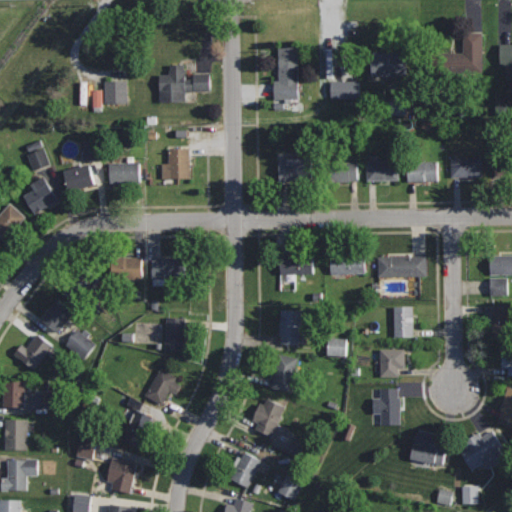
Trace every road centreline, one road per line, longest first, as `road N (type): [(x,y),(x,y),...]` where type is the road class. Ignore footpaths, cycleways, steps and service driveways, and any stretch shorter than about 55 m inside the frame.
road 1 (residential): [(0,314),(56,245),(104,223),(511,216)]
road 2 (residential): [(177,511),(189,458),(229,371),(236,328),(232,0)]
road 3 (residential): [(453,217),(456,391)]
